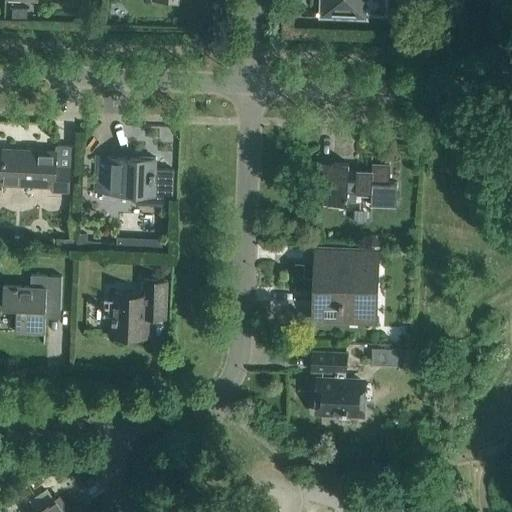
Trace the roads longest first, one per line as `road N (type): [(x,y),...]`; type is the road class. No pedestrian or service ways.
road 1 (residential): [(119,426),(206,409),(234,376),(251,85)]
road 2 (residential): [(251,85),(434,93),(511,69)]
road 3 (residential): [(0,73),(251,85)]
